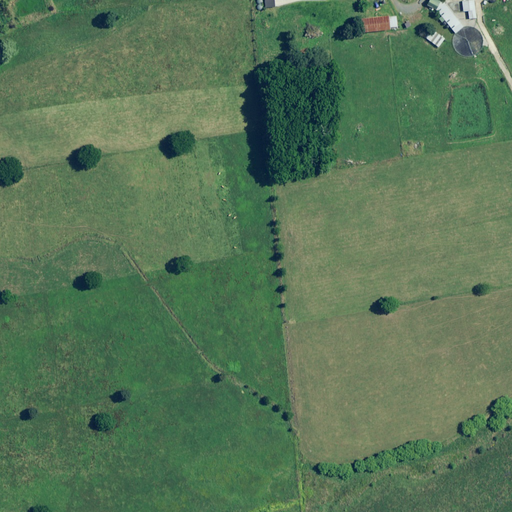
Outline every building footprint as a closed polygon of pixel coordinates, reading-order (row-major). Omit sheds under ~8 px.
[(262,0),(264,11),(275,10),(273,0),(262,0)] [(437,10),(441,16),(438,19),(441,23),(444,20),(454,34),(464,27),(445,1),(442,3),(437,0),(429,0),(427,5),(437,10)] [(476,18),(474,0),(472,0),(463,1),(464,11),(468,11),(469,19),(476,18)] [(359,33),(390,30),(388,16),(358,19),(359,33)] [(398,27),(397,17),(389,17),(390,28),(398,27)] [(445,39),(434,31),(427,39),(438,47),(445,39)]
